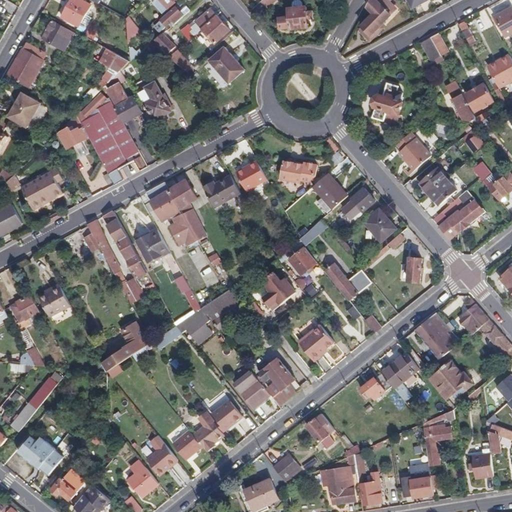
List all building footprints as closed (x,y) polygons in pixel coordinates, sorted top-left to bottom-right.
[(85,2),(81,0),(72,0),(63,17),(79,26),(91,6),(85,2)] [(264,0),(262,2),(267,9),(277,0),(264,0)] [(384,7),(377,0),(371,0),(368,6),(375,14),(363,24),(371,34),(377,28),(396,11),(389,3),(384,7)] [(409,0),(415,10),(432,0),(409,0)] [(309,14),(309,9),(304,9),(304,4),(302,3),(296,3),(295,5),(295,10),(291,10),(292,18),(282,19),(282,29),(292,29),(292,30),(310,29),(309,19),(315,19),(314,13),(309,14)] [(174,23),(176,25),(188,14),(185,10),(182,13),(177,8),(156,26),(161,32),(171,24),(172,25),(174,23)] [(511,8),(497,16),(508,36),(511,33),(511,8)] [(204,28),(217,16),(212,10),(198,21),(204,28)] [(231,31),(217,16),(204,28),(217,43),(231,31)] [(64,36),(66,37),(70,30),(53,21),(48,29),(50,30),(48,34),(50,35),(48,41),(57,47),(64,36)] [(466,22),(460,25),(464,32),(470,29),(466,22)] [(195,28),(191,24),(185,30),(189,34),(192,31),(195,28)] [(378,30),(377,28),(371,34),(363,24),(359,27),(368,38),(378,30)] [(131,30),(127,33),(129,45),(137,37),(131,30)] [(89,32),(87,37),(94,41),(96,36),(89,32)] [(154,42),(167,55),(176,47),(165,33),(154,42)] [(451,51),(440,34),(433,37),(443,55),(443,56),(451,51)] [(176,43),(181,48),(190,40),(185,35),(176,43)] [(60,48),(66,37),(64,36),(57,47),(60,48)] [(443,55),(433,37),(422,43),(432,61),(443,55)] [(26,42),(8,75),(29,87),(44,60),(40,57),(43,52),(26,42)] [(119,55),(103,46),(96,59),(112,68),(119,55)] [(131,62),(142,53),(140,50),(137,52),(132,47),(129,50),(130,62),(131,62)] [(245,69),(226,47),(211,61),(230,83),(245,69)] [(170,57),(186,73),(191,69),(190,66),(191,64),(178,50),(170,57)] [(511,57),(511,55),(502,60),(504,62),(491,68),(501,88),(511,81),(511,57)] [(504,62),(502,60),(490,67),(491,68),(504,62)] [(118,75),(122,83),(127,79),(122,71),(118,75)] [(116,107),(124,121),(136,115),(137,117),(145,113),(144,111),(136,96),(130,99),(122,83),(118,75),(108,84),(116,99),(119,105),(116,107)] [(145,113),(150,123),(172,111),(157,82),(148,87),(144,79),(135,84),(148,109),(144,111),(145,113)] [(387,82),(382,95),(378,93),(374,95),(372,102),(373,106),(378,107),(374,117),(386,121),(389,111),(401,115),(405,103),(400,101),(402,93),(397,91),(398,86),(387,82)] [(478,120),(458,83),(447,88),(460,111),(456,113),(459,118),(469,120),(470,122),(480,124),(478,120)] [(105,87),(111,98),(113,101),(116,99),(108,84),(105,87)] [(496,102),(486,85),(469,95),(479,113),(496,102)] [(90,137),(116,185),(125,180),(118,168),(126,164),(125,160),(134,155),(142,170),(149,167),(124,121),(116,107),(113,101),(111,98),(109,99),(101,91),(93,99),(81,110),(89,125),(85,129),(90,137)] [(41,103),(24,93),(10,117),(28,127),(41,103)] [(77,114),(85,129),(89,125),(81,110),(77,114)] [(60,136),(68,150),(90,137),(85,129),(77,114),(71,120),(74,125),(62,132),(60,136)] [(485,116),(478,120),(480,124),(480,125),(487,120),(485,116)] [(0,147),(11,127),(0,120),(0,147)] [(426,136),(432,143),(438,137),(432,131),(426,136)] [(412,132),(398,144),(403,150),(400,153),(416,170),(433,156),(412,132)] [(476,150),(485,142),(479,134),(469,142),(476,150)] [(268,179),(258,161),(238,173),(248,191),(268,179)] [(285,162),(282,179),(301,182),(301,180),(310,181),(316,177),(318,166),(306,163),(305,166),(285,162)] [(487,164),(477,172),(482,178),(501,201),(511,191),(511,173),(497,184),(495,181),(499,177),(487,164)] [(0,176),(0,177),(8,182),(15,175),(19,172),(6,165),(0,176)] [(58,181),(63,178),(58,168),(32,183),(33,186),(24,191),(25,193),(35,210),(46,204),(44,202),(48,199),(49,201),(64,192),(58,181)] [(421,183),(431,195),(449,180),(438,168),(421,183)] [(348,197),(329,174),(313,189),(332,211),(348,197)] [(8,182),(17,198),(25,193),(24,191),(23,188),(15,175),(8,182)] [(242,194),(232,176),(217,185),(215,182),(206,187),(217,208),(242,194)] [(188,180),(172,190),(182,208),(182,209),(183,211),(185,214),(187,217),(200,241),(207,237),(199,221),(200,220),(196,211),(194,212),(189,204),(199,197),(188,180)] [(449,180),(431,195),(441,206),(458,190),(449,180)] [(167,182),(147,193),(152,201),(162,220),(164,222),(176,215),(177,218),(174,220),(178,226),(173,229),(182,244),(187,242),(191,248),(189,249),(194,258),(206,251),(201,243),(200,241),(187,217),(185,214),(183,211),(182,209),(182,208),(172,190),(167,182)] [(23,188),(24,191),(33,186),(32,183),(23,188)] [(366,188),(353,199),(351,200),(352,202),(342,210),(351,220),(361,212),(362,213),(364,211),(377,201),(367,189),(366,188)] [(470,188),(443,211),(447,216),(472,195),(470,192),(472,190),(470,188)] [(463,211),(462,210),(450,218),(440,227),(452,241),(487,212),(476,200),(463,211)] [(24,223),(16,207),(0,215),(0,235),(0,236),(24,223)] [(397,229),(380,209),(365,222),(382,242),(397,229)] [(138,279),(149,273),(114,211),(104,217),(128,259),(132,268),(138,279)] [(437,224),(447,216),(443,211),(433,220),(437,224)] [(300,239),(307,246),(328,227),(322,220),(300,239)] [(101,248),(132,304),(146,296),(136,279),(131,282),(125,270),(126,269),(113,251),(105,238),(97,221),(89,225),(94,234),(101,248)] [(153,260),(170,252),(158,230),(142,239),(153,260)] [(101,248),(94,234),(86,239),(93,252),(101,248)] [(406,239),(401,234),(390,244),(395,249),(406,239)] [(388,246),(363,268),(365,271),(391,249),(388,246)] [(291,260),(303,274),(318,262),(306,248),(291,260)] [(291,249),(279,260),(282,263),(294,252),(291,249)] [(209,258),(215,267),(223,261),(217,252),(209,258)] [(411,271),(410,281),(422,282),(423,259),(412,259),(411,265),(408,265),(408,271),(411,271)] [(374,282),(365,271),(351,282),(335,262),(327,269),(352,301),(374,282)] [(511,290),(511,269),(502,278),(511,290)] [(278,301),(281,305),(297,292),(286,279),(282,282),(275,273),(263,282),(271,293),(266,297),(273,306),(278,301)] [(13,299),(19,296),(13,285),(7,289),(13,299)] [(71,306),(60,285),(51,289),(52,292),(40,299),(50,317),(71,306)] [(312,285),(305,292),(312,300),(320,294),(312,285)] [(205,313),(212,322),(243,302),(233,290),(229,293),(203,310),(205,313)] [(28,319),(41,312),(32,296),(18,303),(19,304),(13,307),(21,322),(27,318),(28,319)] [(0,317),(2,321),(10,317),(0,298),(0,317)] [(478,305),(473,299),(467,304),(472,310),(478,305)] [(256,302),(249,308),(259,320),(266,314),(256,302)] [(478,305),(472,310),(466,315),(466,319),(470,323),(467,326),(474,334),(491,320),(478,305)] [(349,311),(355,319),(361,314),(355,307),(349,311)] [(418,328),(442,357),(461,342),(437,313),(418,328)] [(377,333),(383,328),(373,316),(367,321),(377,333)] [(200,345),(213,334),(201,319),(189,329),(193,333),(191,334),(200,345)] [(133,356),(149,346),(137,324),(128,329),(137,343),(103,365),(107,373),(121,364),(130,359),(131,358),(133,356)] [(299,343),(315,362),(328,352),(327,350),(335,343),(321,326),(299,343)] [(178,327),(154,343),(156,346),(160,350),(183,335),(178,327)] [(418,328),(410,335),(434,364),(442,357),(418,328)] [(156,346),(154,343),(149,346),(133,356),(138,363),(149,355),(147,352),(156,346)] [(29,353),(36,366),(43,362),(36,349),(29,353)] [(392,366),(383,373),(393,386),(396,388),(406,401),(411,397),(410,397),(413,395),(403,382),(416,372),(421,367),(409,353),(403,357),(406,360),(394,369),(392,366)] [(403,357),(392,366),(394,369),(406,360),(403,357)] [(262,376),(263,377),(267,382),(272,377),(276,383),(270,389),(283,405),(298,393),(291,385),(296,381),(280,359),(267,369),(268,371),(262,376)] [(445,368),(431,380),(446,399),(471,379),(465,371),(462,373),(453,362),(452,362),(450,360),(443,365),(445,368)] [(107,373),(113,380),(126,371),(123,367),(121,364),(107,373)] [(254,409),(272,396),(263,385),(259,380),(252,372),(235,386),(242,393),(254,409)] [(393,386),(383,373),(362,390),(368,397),(372,394),(376,399),(393,386)] [(263,377),(259,380),(263,385),(267,382),(263,377)] [(16,421),(24,427),(59,385),(52,378),(16,421)] [(504,389),(507,388),(499,379),(497,381),(504,389)] [(511,393),(507,388),(504,389),(497,381),(489,388),(501,401),(511,393)] [(225,390),(207,402),(213,410),(231,398),(225,390)] [(226,431),(227,432),(244,418),(231,402),(214,416),(218,422),(226,431)] [(455,410),(446,414),(449,420),(457,419),(455,410)] [(203,446),(207,451),(208,450),(217,444),(225,436),(223,433),(216,424),(208,414),(201,420),(206,427),(195,436),(203,446)] [(335,430),(323,415),(317,419),(317,418),(308,426),(322,442),(330,435),(330,434),(335,430)] [(494,424),(499,420),(494,415),(486,422),(494,424)] [(223,433),(226,431),(218,422),(216,424),(223,433)] [(511,430),(494,424),(491,432),(495,454),(502,453),(501,444),(510,447),(511,439),(511,430)] [(0,427),(0,444),(2,447),(9,439),(0,432),(0,429),(1,428),(0,427)] [(431,435),(426,436),(428,451),(430,461),(440,460),(438,449),(437,449),(436,441),(454,437),(453,428),(431,431),(431,435)] [(187,460),(203,446),(195,436),(190,431),(174,445),(187,460)] [(96,434),(90,441),(96,445),(102,438),(96,434)] [(160,475),(178,460),(166,446),(159,436),(151,442),(159,452),(148,461),(160,475)] [(39,444),(33,438),(20,454),(41,471),(42,470),(50,477),(65,460),(56,452),(57,451),(43,439),(39,444)] [(217,444),(208,450),(210,453),(219,446),(217,444)] [(351,450),(355,454),(360,452),(358,445),(350,449),(351,450)] [(355,454),(359,484),(362,484),(366,483),(360,452),(355,454)] [(495,477),(491,453),(462,458),(466,482),(495,477)] [(290,456),(275,468),(284,479),(300,467),(290,456)] [(144,498),(160,485),(141,462),(133,469),(138,475),(131,482),(136,488),(144,498)] [(332,465),(322,469),(324,485),(329,484),(330,493),(332,492),(334,504),(356,501),(351,467),(333,470),(332,465)] [(284,479),(287,482),(302,470),(300,467),(284,479)] [(431,469),(432,478),(433,484),(442,483),(439,468),(431,469)] [(73,470),(70,474),(85,486),(88,482),(73,470)] [(85,486),(70,474),(61,485),(60,484),(54,491),(61,496),(62,494),(72,502),(85,486)] [(281,500),(271,478),(246,488),(255,511),(281,500)] [(415,498),(435,494),(433,484),(432,478),(404,482),(406,496),(414,495),(415,498)] [(376,503),(383,502),(382,495),(379,481),(366,483),(362,484),(365,504),(376,503)] [(113,501),(93,486),(76,507),(82,511),(97,511),(101,509),(104,511),(113,501)] [(135,511),(138,511),(141,510),(133,500),(129,504),(135,511)] [(62,511),(72,511),(75,508),(69,503),(62,511)]
